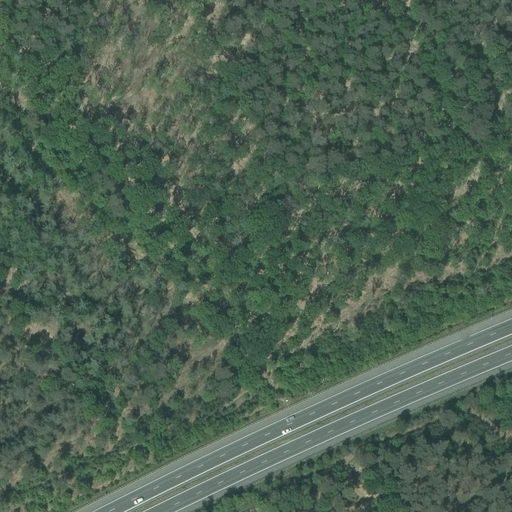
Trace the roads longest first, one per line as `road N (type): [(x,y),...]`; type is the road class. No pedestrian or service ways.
road 1 (motorway): [(511,327),(109,511)]
road 2 (motorway): [(160,511),(511,353)]
road 3 (track): [(215,511),(511,371)]
road 4 (track): [(156,234),(79,142),(0,94)]
